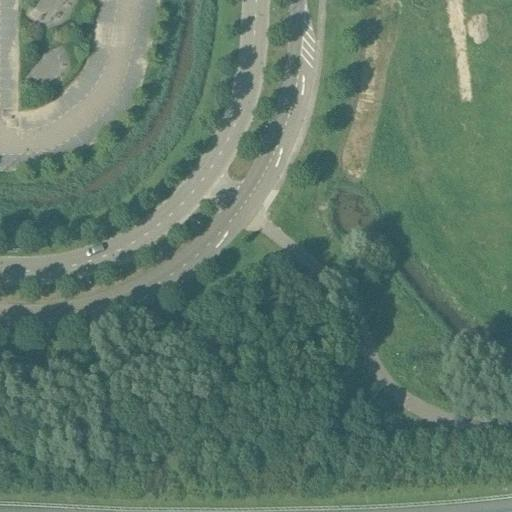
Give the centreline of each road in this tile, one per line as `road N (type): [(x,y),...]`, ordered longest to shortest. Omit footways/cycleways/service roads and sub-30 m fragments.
road 1 (unclassified): [(511,421),(451,421),(410,406),(334,287),(239,214)]
road 2 (tertiary): [(0,318),(76,315),(126,302),(176,275),(239,214)]
road 3 (tertiary): [(202,189),(150,237),(104,262),(0,271)]
road 4 (tertiary): [(239,214),(284,129),(297,0)]
road 5 (tertiary): [(255,0),(241,111),(202,189)]
